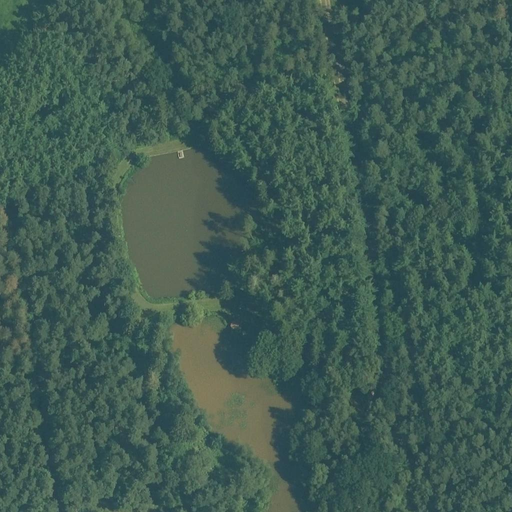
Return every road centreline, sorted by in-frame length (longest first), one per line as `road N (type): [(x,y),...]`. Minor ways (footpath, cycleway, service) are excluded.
road 1 (track): [(85,511),(141,479),(107,205),(133,155),(273,94),(351,88)]
road 2 (track): [(336,0),(408,511)]
road 3 (track): [(357,511),(372,361),(325,0)]
road 4 (track): [(0,218),(56,511)]
road 5 (track): [(125,309),(242,293),(294,319)]
road 6 (track): [(383,359),(511,314)]
